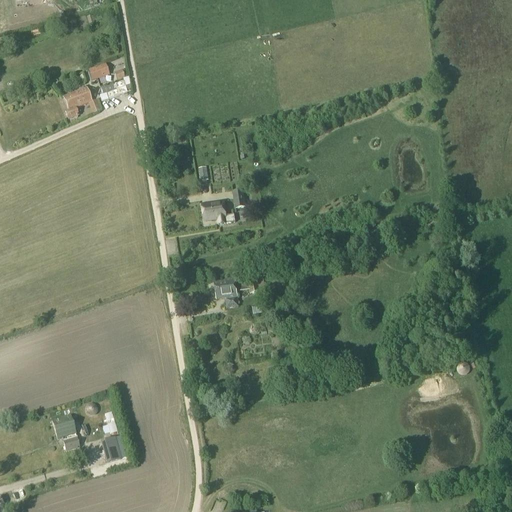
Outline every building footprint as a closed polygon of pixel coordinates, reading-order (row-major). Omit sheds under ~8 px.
[(87,71),(91,82),(109,76),(105,65),(87,71)] [(120,81),(127,78),(125,71),(117,73),(120,81)] [(123,83),(100,90),(102,96),(99,97),(101,103),(127,94),(125,89),(125,88),(123,83)] [(62,98),(68,112),(65,113),(68,120),(77,116),(75,109),(91,102),(85,88),(62,98)] [(198,171),(200,182),(207,181),(205,169),(198,171)] [(232,193),(235,210),(246,208),(243,191),(232,193)] [(202,206),(204,222),(218,220),(218,226),(235,224),(234,217),(226,218),(224,203),(202,206)] [(235,281),(237,291),(249,290),(247,279),(235,281)] [(215,285),(217,299),(225,298),(227,311),(239,309),(237,291),(235,281),(228,282),(228,283),(215,285)] [(95,406),(89,411),(95,418),(101,413),(95,406)] [(52,422),(57,440),(62,439),(66,453),(79,449),(70,417),(52,422)] [(101,442),(106,464),(120,461),(115,438),(101,442)]
